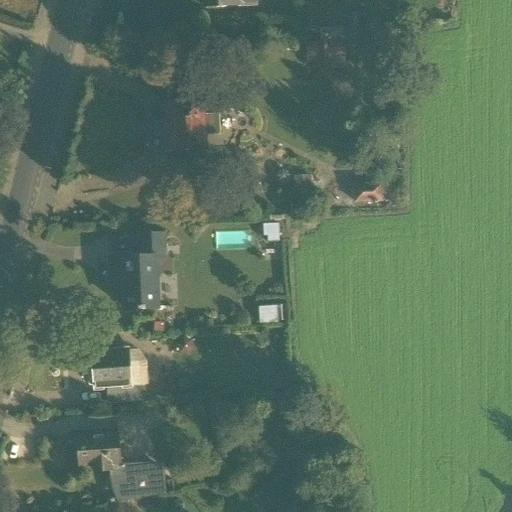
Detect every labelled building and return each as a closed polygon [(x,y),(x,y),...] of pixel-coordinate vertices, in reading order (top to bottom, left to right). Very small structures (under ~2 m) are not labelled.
[(360,13),(346,14),(346,27),(360,26),(360,13)] [(307,70),(346,68),(343,26),(318,28),(319,41),(305,42),(307,70)] [(166,132),(168,135),(169,151),(205,149),(205,136),(220,135),(219,115),(204,116),(203,102),(167,104),(168,121),(166,124),(166,128),(166,132)] [(379,181),(380,197),(392,196),(391,180),(379,181)] [(353,183),(354,199),(380,197),(379,181),(353,183)] [(278,224),(263,225),(263,236),(268,236),(268,242),(279,242),(278,224)] [(139,234),(140,258),(155,257),(164,257),(163,233),(139,234)] [(156,292),(155,257),(140,258),(123,258),(125,309),(152,308),(152,292),(156,292)] [(258,307),(259,325),(278,324),(277,306),(258,307)] [(183,339),(177,345),(179,354),(188,356),(194,349),(191,341),(183,339)] [(107,388),(130,387),(128,363),(127,351),(120,352),(120,350),(110,351),(110,352),(93,353),(94,367),(93,367),(94,376),(95,376),(96,389),(107,388)] [(139,351),(127,351),(128,363),(138,362),(140,386),(144,386),(147,385),(146,362),(139,351)] [(138,362),(128,363),(130,387),(140,386),(138,362)] [(107,388),(108,405),(146,401),(144,386),(140,386),(130,387),(107,388)] [(95,467),(95,471),(109,470),(108,458),(120,457),(119,434),(76,437),(77,447),(74,447),(75,457),(78,457),(79,468),(95,467)] [(108,458),(109,470),(121,469),(120,457),(108,458)] [(121,471),(124,502),(164,494),(161,468),(121,471)]
